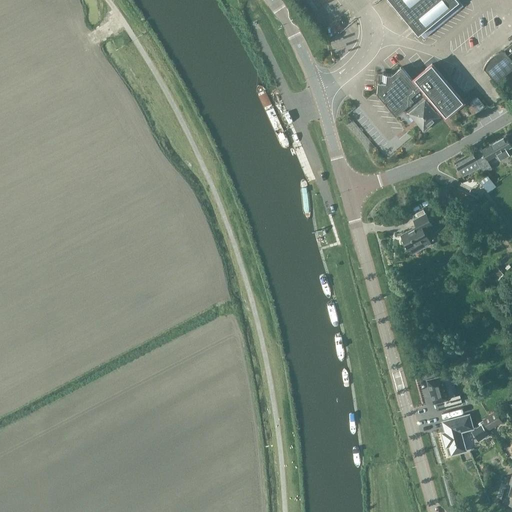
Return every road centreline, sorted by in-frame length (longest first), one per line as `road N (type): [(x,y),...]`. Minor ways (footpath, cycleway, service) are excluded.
road 1 (tertiary): [(434,511),(347,191)]
road 2 (tertiary): [(347,191),(318,90),(271,0)]
road 3 (unclassified): [(347,191),(422,165),(511,115)]
